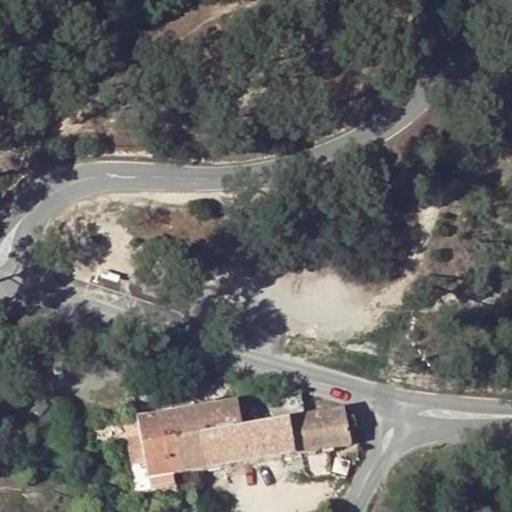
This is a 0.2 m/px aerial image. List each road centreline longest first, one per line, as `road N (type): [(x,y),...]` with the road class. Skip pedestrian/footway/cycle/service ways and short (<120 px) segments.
road 1 (tertiary): [(0,244),(22,209),(71,183),(281,167),(331,152),(423,92),(499,0)]
road 2 (tertiary): [(402,407),(0,286)]
